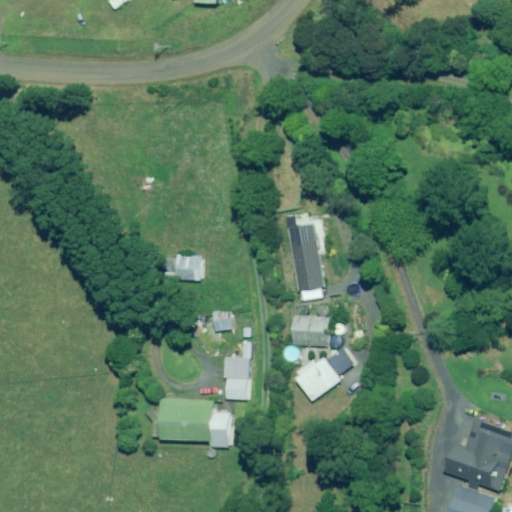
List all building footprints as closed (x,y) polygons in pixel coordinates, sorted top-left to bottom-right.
[(329,286),(319,225),(292,229),(303,302),(326,298),(325,287),(329,286)] [(205,256),(181,255),(180,280),(204,281),(205,256)] [(234,311),(215,312),(217,330),(236,328),(234,311)] [(331,347),(332,318),(297,317),(296,345),(331,347)] [(253,352),(253,343),(237,344),(237,352),(253,352)] [(235,349),(229,349),(227,379),(230,379),(229,399),(252,400),(253,381),(250,381),(252,359),(234,358),(235,349)] [(218,402),(168,399),(165,440),(215,442),(214,447),(232,448),(234,414),(217,413),(218,402)] [(461,486),(451,511),(494,511),(499,499),(482,493),(485,485),(504,492),(511,469),(511,438),(477,426),(470,447),(459,444),(449,472),(473,481),(470,489),(461,486)]
